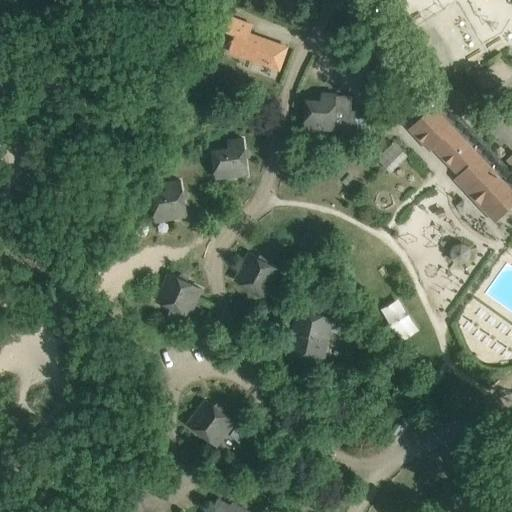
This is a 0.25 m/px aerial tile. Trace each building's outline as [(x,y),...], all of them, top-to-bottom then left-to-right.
[(252,25),(231,18),(226,33),(235,36),(229,52),(272,67),(273,65),(271,65),(278,45),(249,34),(252,25)] [(472,76),(483,96),(510,80),(498,61),(472,76)] [(322,101),(306,101),(304,134),(322,135),(322,130),(334,131),(335,119),(351,120),(352,96),(336,95),(336,94),(323,93),(322,101)] [(462,175),(459,178),(497,218),(511,204),(511,171),(445,100),(434,110),(433,109),(411,129),(431,150),(435,146),(462,175)] [(230,149),(212,151),(215,171),(232,169),(233,177),(248,175),(243,139),(228,141),(230,149)] [(394,141),(377,157),(386,167),(403,150),(394,141)] [(171,211),(173,219),(187,216),(180,180),(166,183),(167,191),(150,194),(154,214),(171,211)] [(242,266),(235,280),(242,284),(260,293),(268,297),(281,270),(249,254),(242,266)] [(169,274),(156,301),(190,316),(202,289),(169,274)] [(400,295),(381,309),(405,343),(424,329),(400,295)] [(294,327),(291,340),(292,340),(289,356),(322,363),(325,347),(327,347),(329,334),(318,332),(321,316),(298,311),(295,327),(294,327)] [(197,411),(188,424),(194,429),(208,440),(217,446),(235,422),(206,400),(197,411)] [(498,476),(511,473),(511,458),(495,461),(498,476)] [(238,511),(239,510),(219,498),(210,511),(209,511),(238,511)]
